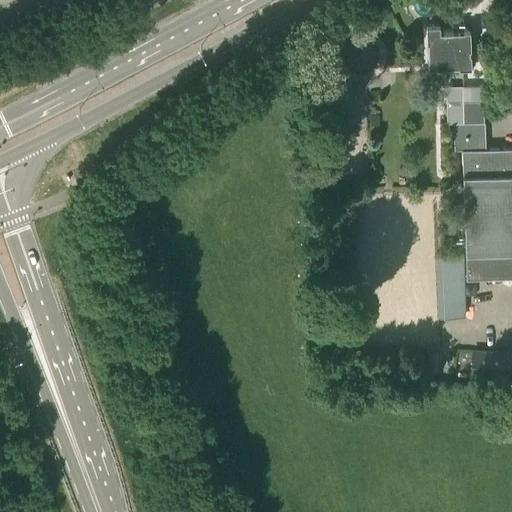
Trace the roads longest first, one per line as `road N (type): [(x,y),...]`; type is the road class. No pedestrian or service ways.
road 1 (secondary): [(0,165),(303,0)]
road 2 (secondary): [(78,457),(46,320),(0,183)]
road 3 (secondary): [(236,0),(0,121)]
road 4 (secondary): [(0,287),(78,457)]
